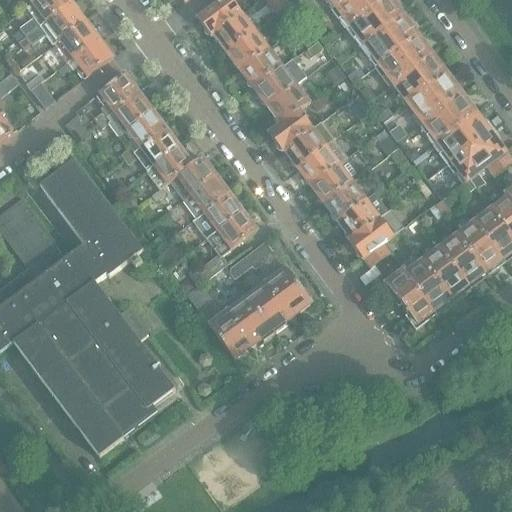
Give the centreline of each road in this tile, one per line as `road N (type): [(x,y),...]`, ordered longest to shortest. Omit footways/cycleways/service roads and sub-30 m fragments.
road 1 (residential): [(368,337),(154,39)]
road 2 (residential): [(100,511),(269,386),(368,337)]
road 3 (residential): [(0,164),(154,39)]
road 4 (residential): [(368,337),(390,369),(417,372),(511,302)]
road 5 (residential): [(511,104),(433,0)]
